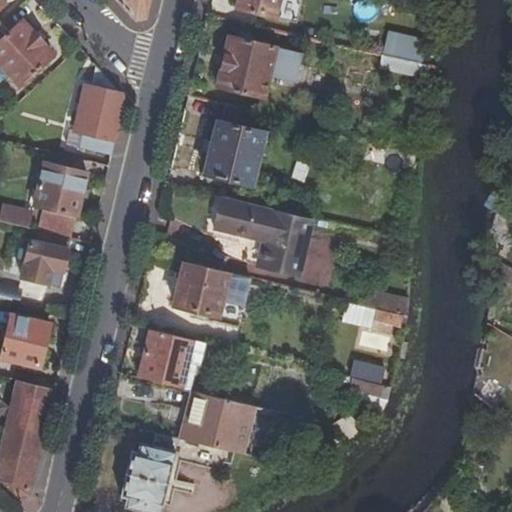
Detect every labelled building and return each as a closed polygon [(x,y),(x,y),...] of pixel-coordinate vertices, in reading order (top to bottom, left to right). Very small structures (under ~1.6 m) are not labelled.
[(120,0),(137,18),(146,16),(150,0),(120,0)] [(239,0),(238,8),(297,22),(302,0),(239,0)] [(376,19),(375,0),(353,0),(354,19),(376,19)] [(441,0),(423,0),(422,8),(439,12),(441,0)] [(412,26),(434,32),(439,12),(422,8),(417,7),(417,8),(412,26)] [(2,20),(0,21),(0,61),(21,84),(54,54),(22,20),(11,30),(2,20)] [(277,49),(231,38),(219,86),(265,97),(271,74),(297,81),(304,55),(277,49)] [(398,41),(397,48),(382,45),(380,56),(421,67),(426,48),(398,41)] [(374,55),(348,49),(345,59),(371,65),(374,55)] [(380,56),(374,55),(371,65),(370,68),(433,83),(436,70),(421,67),(380,56)] [(122,91),(99,65),(96,77),(94,85),(105,87),(122,91)] [(125,104),(122,91),(105,87),(94,85),(87,83),(76,130),(90,133),(87,148),(113,154),(118,132),(125,104)] [(271,116),(227,105),(223,121),(219,121),(206,174),(254,186),(271,116)] [(409,149),(390,145),(386,159),(404,164),(409,149)] [(44,163),(35,203),(43,206),(38,231),(70,238),(85,173),(44,163)] [(261,264),(300,274),(314,219),(274,209),(221,196),(214,228),(249,237),(250,235),(267,239),(261,264)] [(0,201),(0,221),(28,227),(32,209),(0,201)] [(52,267),(63,270),(70,238),(38,231),(33,230),(22,277),(48,284),(52,267)] [(247,279),(182,263),(171,307),(215,318),(218,305),(238,310),(247,279)] [(401,328),(403,316),(374,310),(372,321),(401,328)] [(40,367),(51,323),(12,314),(1,358),(40,367)] [(192,339),(151,329),(139,379),(180,389),(192,339)] [(203,342),(192,339),(180,389),(188,390),(192,372),(196,372),(203,342)] [(0,363),(0,376),(10,379),(13,367),(0,363)] [(398,371),(383,368),(380,385),(395,388),(398,371)] [(0,483),(3,486),(16,498),(29,495),(43,441),(55,390),(22,382),(0,463),(0,483)] [(380,385),(369,382),(368,393),(386,397),(395,388),(380,385)] [(251,428),(258,429),(263,409),(208,395),(196,393),(183,442),(237,455),(244,457),(251,428)] [(139,454),(133,453),(127,477),(169,487),(175,463),(223,474),(226,466),(234,468),(237,455),(183,442),(157,436),(154,449),(141,446),(139,454)] [(481,489),(462,467),(456,471),(474,493),(481,489)] [(162,511),(169,487),(127,477),(121,500),(127,501),(125,511),(129,511),(162,511)]
